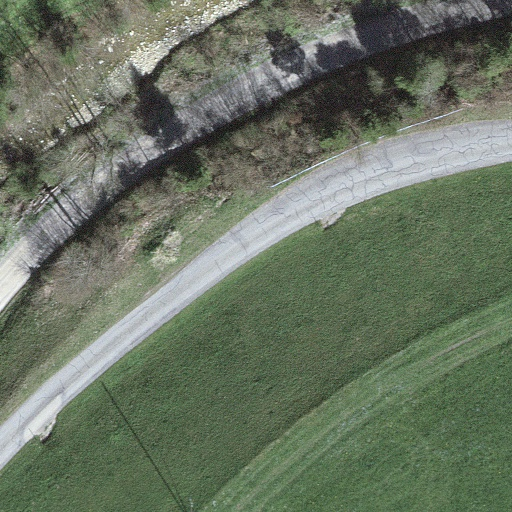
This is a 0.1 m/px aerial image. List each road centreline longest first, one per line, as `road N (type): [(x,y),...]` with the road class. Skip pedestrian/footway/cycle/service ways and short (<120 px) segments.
road 1 (track): [(511,135),(343,179),(265,221),(68,376),(0,444)]
road 2 (track): [(0,288),(99,187),(185,119),(308,57),(504,0)]
